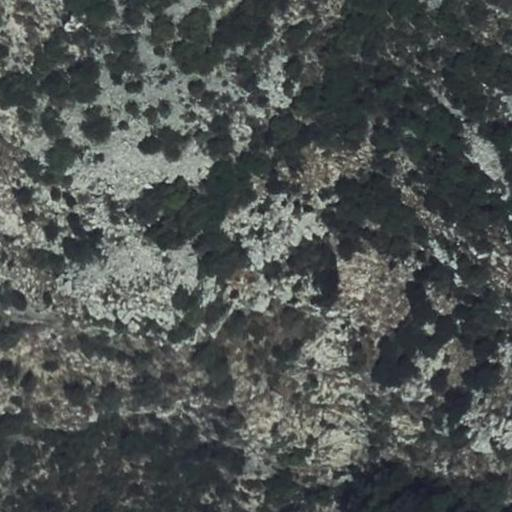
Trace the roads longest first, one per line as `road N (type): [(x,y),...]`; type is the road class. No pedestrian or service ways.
road 1 (motorway): [(0,413),(369,332),(511,311)]
road 2 (motorway): [(511,169),(0,265)]
